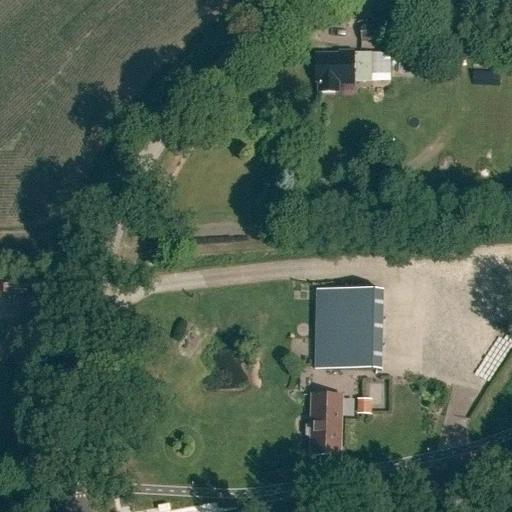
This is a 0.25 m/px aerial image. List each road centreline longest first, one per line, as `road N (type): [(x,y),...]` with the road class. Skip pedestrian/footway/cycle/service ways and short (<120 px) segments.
road 1 (residential): [(72,511),(104,267),(122,207),(189,100),(299,0)]
road 2 (secondary): [(511,464),(277,511)]
